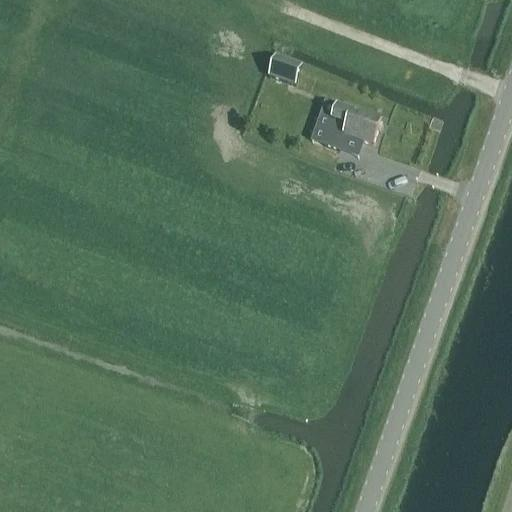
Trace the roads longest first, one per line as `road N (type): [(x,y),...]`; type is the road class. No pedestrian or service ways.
road 1 (tertiary): [(371,511),(511,87)]
road 2 (track): [(274,0),(510,90)]
